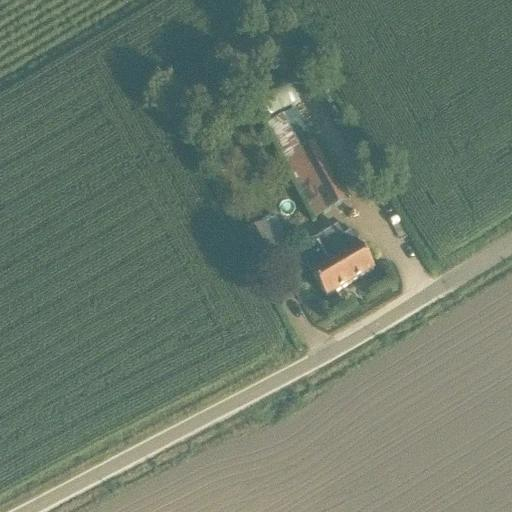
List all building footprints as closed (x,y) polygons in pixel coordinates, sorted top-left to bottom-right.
[(269,123),(298,100),(285,83),(256,106),(269,123)] [(315,219),(337,207),(348,201),(316,142),(307,147),(296,127),(303,123),(297,112),(294,114),(290,115),(289,114),(275,121),(265,126),(315,219)] [(244,235),(265,277),(286,266),(264,224),(244,235)] [(351,284),(374,270),(352,232),(338,240),(334,240),(327,244),(351,284)] [(327,244),(323,236),(308,245),(314,255),(303,261),(326,299),(351,284),(327,244)]
